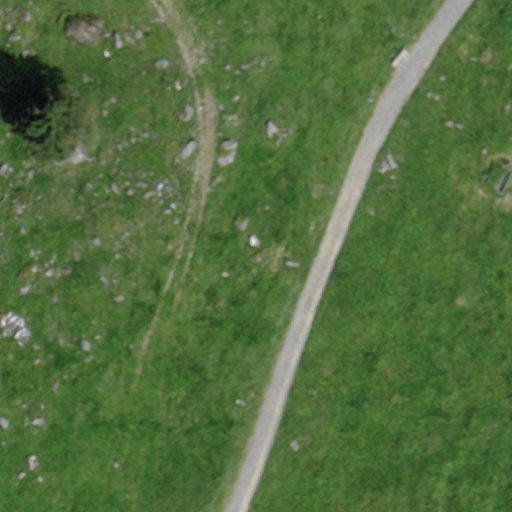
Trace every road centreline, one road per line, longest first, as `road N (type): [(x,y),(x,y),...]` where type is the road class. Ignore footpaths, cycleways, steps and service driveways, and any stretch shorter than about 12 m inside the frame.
road 1 (track): [(235,511),(289,349),(388,107),(459,0)]
road 2 (track): [(180,511),(173,455),(202,202),(204,84),(187,39),(152,0)]
